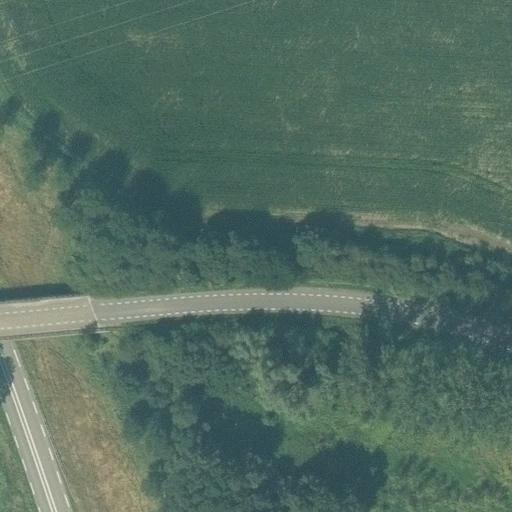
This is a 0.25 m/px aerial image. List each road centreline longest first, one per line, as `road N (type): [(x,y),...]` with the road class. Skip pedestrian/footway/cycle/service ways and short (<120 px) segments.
road 1 (secondary): [(511,343),(458,324),(320,301),(95,314)]
road 2 (primary): [(54,511),(0,357)]
